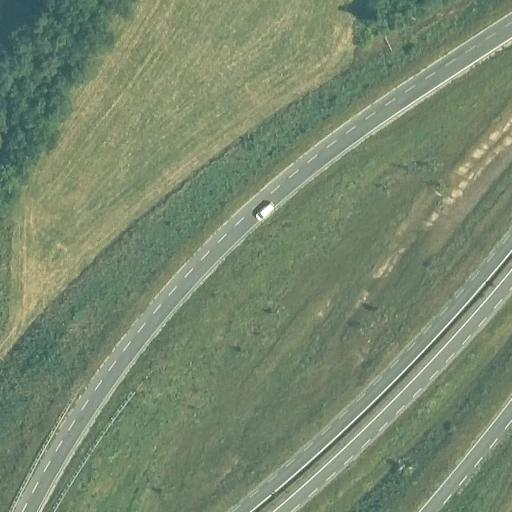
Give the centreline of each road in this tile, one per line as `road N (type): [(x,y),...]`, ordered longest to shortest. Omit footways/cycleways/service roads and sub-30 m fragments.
road 1 (primary): [(511,29),(282,189),(197,271),(99,391),(27,511)]
road 2 (trunk): [(511,240),(361,404),(241,511)]
road 3 (trunk): [(283,511),(410,392),(511,278)]
road 4 (primary): [(426,511),(511,407)]
